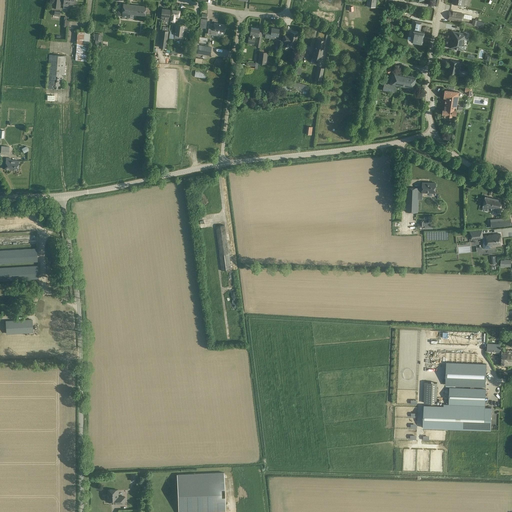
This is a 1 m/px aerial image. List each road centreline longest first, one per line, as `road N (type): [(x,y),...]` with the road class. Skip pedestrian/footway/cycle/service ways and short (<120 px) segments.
road 1 (unclassified): [(81,511),(77,303),(61,195)]
road 2 (unclassified): [(221,163),(433,132)]
road 3 (unclassified): [(61,195),(221,163)]
road 4 (unclassified): [(427,73),(285,17)]
road 5 (unclassified): [(221,163),(238,12)]
